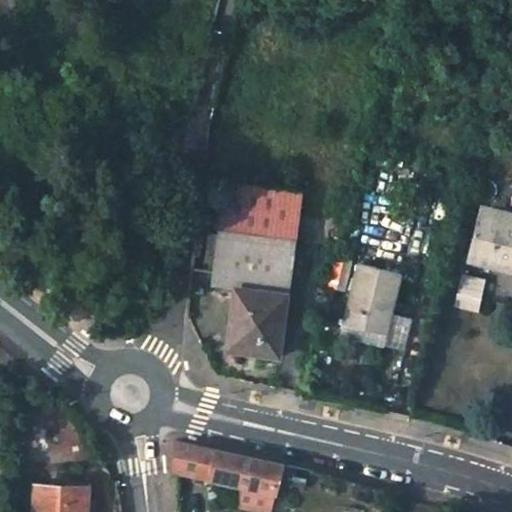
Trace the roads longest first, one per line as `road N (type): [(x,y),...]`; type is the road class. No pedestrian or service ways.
road 1 (tertiary): [(511,495),(131,393)]
road 2 (tertiary): [(131,393),(0,306)]
road 3 (residential): [(147,511),(131,393)]
